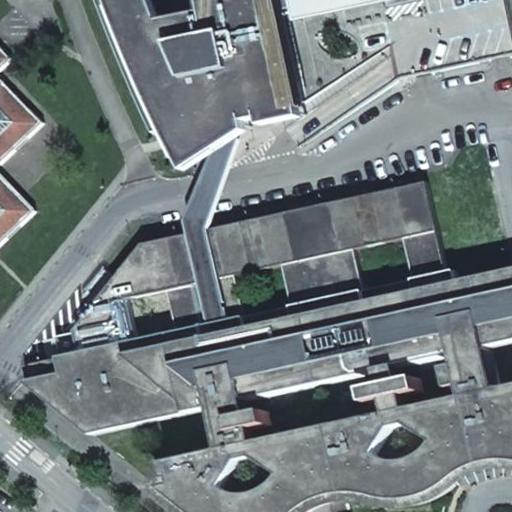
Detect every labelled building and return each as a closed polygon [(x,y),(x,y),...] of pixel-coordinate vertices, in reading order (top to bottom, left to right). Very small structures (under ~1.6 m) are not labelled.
[(101,0),(130,71),(159,135),(228,120),(307,103),(284,0),(101,0)] [(511,0),(284,0),(307,103),(392,46),(400,81),(511,55),(511,0)] [(295,123),(286,129),(299,149),(400,81),(392,46),(307,103),(289,115),(295,123)] [(0,246),(36,212),(0,173),(0,165),(44,123),(0,77),(0,70),(12,60),(0,47),(0,246)] [(308,511),(309,511),(310,511),(311,510),(312,509),(313,508),(314,508),(314,507),(315,507),(316,506),(317,506),(318,506),(318,505),(319,504),(320,504),(321,504),(321,503),(322,503),(323,503),(324,502),(325,502),(325,501),(326,501),(327,501),(328,500),(329,500),(330,500),(331,499),(332,499),(333,499),(334,498),(335,498),(336,498),(337,497),(338,497),(339,497),(340,497),(341,496),(342,496),(343,496),(344,496),(345,496),(346,496),(347,496),(348,496),(349,495),(350,495),(351,495),(352,495),(353,495),(354,495),(355,495),(356,495),(357,495),(358,495),(359,495),(360,495),(361,495),(362,495),(363,495),(364,495),(365,495),(366,495),(367,495),(368,495),(369,495),(370,496),(371,496),(372,496),(373,496),(374,496),(376,496),(376,497),(377,497),(378,497),(379,497),(380,497),(381,498),(382,498),(383,498),(384,499),(385,499),(386,499),(387,500),(388,500),(389,500),(390,500),(391,500),(392,500),(393,501),(394,501),(395,501),(396,501),(397,501),(398,501),(399,501),(400,501),(401,501),(402,501),(403,501),(404,501),(405,501),(406,501),(407,501),(408,501),(409,501),(410,501),(411,501),(412,501),(413,501),(414,501),(415,501),(416,500),(417,500),(418,500),(419,499),(420,499),(421,499),(423,499),(424,498),(425,498),(426,498),(427,498),(428,497),(429,497),(430,496),(431,496),(432,496),(433,496),(433,495),(434,495),(435,495),(436,494),(437,494),(437,493),(438,493),(439,493),(440,492),(441,492),(442,491),(443,491),(444,490),(445,489),(446,489),(447,488),(448,488),(449,487),(450,486),(450,485),(451,485),(452,485),(453,484),(454,483),(455,483),(455,482),(456,481),(457,481),(457,480),(455,478),(455,477),(456,477),(456,476),(457,476),(458,475),(459,474),(460,474),(460,473),(461,473),(461,472),(462,472),(463,472),(463,471),(464,471),(465,470),(466,470),(467,469),(468,468),(469,468),(470,467),(471,467),(472,467),(472,466),(473,466),(474,466),(475,466),(475,465),(476,465),(476,464),(477,464),(478,464),(479,464),(480,464),(480,463),(481,463),(482,463),(483,463),(484,463),(485,463),(485,462),(486,463),(487,464),(488,464),(489,464),(489,465),(490,465),(491,465),(492,465),(493,465),(493,464),(494,464),(495,464),(495,463),(495,462),(496,462),(496,461),(497,461),(496,461),(497,460),(497,459),(498,459),(499,460),(500,460),(502,460),(504,460),(505,460),(506,460),(507,460),(508,460),(509,460),(510,461),(511,461),(511,460),(511,387),(502,390),(491,348),(511,343),(511,271),(461,283),(458,271),(449,272),(429,182),(196,234),(145,245),(96,308),(171,291),(180,332),(62,358),(65,374),(28,383),(37,390),(49,387),(54,401),(64,399),(67,413),(78,410),(81,424),(92,422),(96,435),(212,407),(223,449),(167,464),(172,481),(177,480),(179,487),(167,489),(189,507),(194,511),(308,511)]
